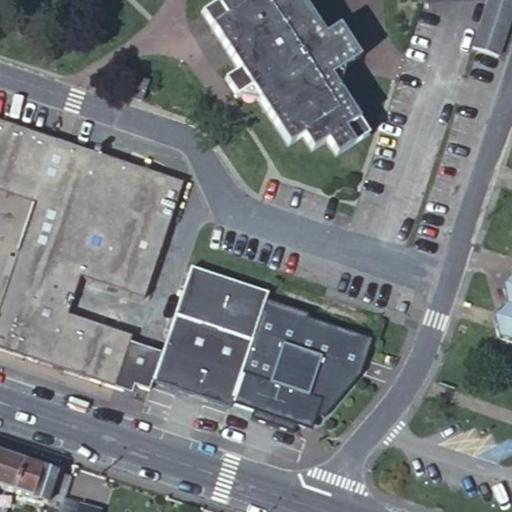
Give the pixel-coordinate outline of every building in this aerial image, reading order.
[(226,0),(204,14),(241,72),(227,81),(237,97),(251,88),(289,146),(303,137),(311,151),(327,141),(336,156),(366,136),(330,78),(358,60),(338,30),(324,39),(298,0),(226,0)] [(487,0),(469,56),(497,64),(511,19),(511,4),(506,2),(505,0),(487,0)] [(148,82),(130,76),(124,96),(142,102),(148,82)] [(0,179),(55,198),(71,146),(0,122),(0,179)] [(35,261),(7,353),(115,389),(130,342),(132,336),(69,315),(81,278),(144,299),(183,184),(71,146),(55,198),(63,200),(42,264),(35,261)] [(0,193),(36,205),(18,256),(35,261),(42,264),(63,200),(55,198),(0,179),(0,193)] [(0,310),(0,350),(7,353),(35,261),(18,256),(0,310)] [(266,291),(193,266),(176,314),(229,332),(220,364),(242,371),(266,291)] [(511,278),(502,288),(506,307),(493,320),(499,340),(511,344),(511,278)] [(187,395),(229,409),(230,405),(242,371),(220,364),(229,332),(176,314),(163,354),(153,384),(187,395)] [(163,354),(130,342),(115,389),(123,392),(126,383),(148,391),(152,384),(153,384),(163,354)] [(323,399),(242,371),(230,405),(254,412),(252,417),(295,431),(298,424),(305,427),(315,422),(323,399)] [(0,488),(12,493),(22,462),(0,454),(0,488)] [(68,477),(22,462),(12,493),(58,509),(59,507),(68,477)] [(95,473),(73,466),(68,477),(59,507),(73,511),(79,511),(83,503),(84,503),(95,473)]
